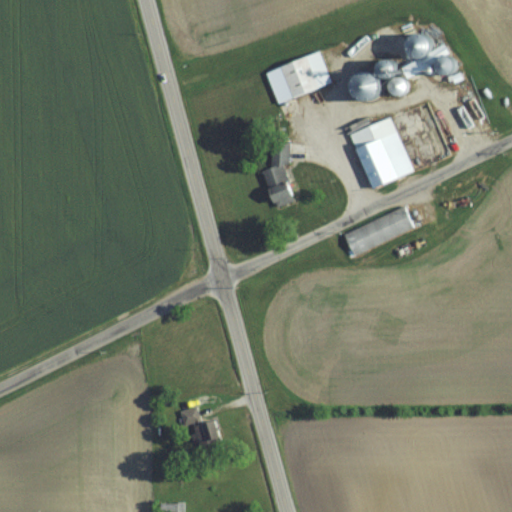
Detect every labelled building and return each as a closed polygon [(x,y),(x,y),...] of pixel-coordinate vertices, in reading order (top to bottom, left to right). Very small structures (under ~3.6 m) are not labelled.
[(269,71),(279,104),(336,86),(326,53),(269,71)] [(395,115),(355,130),(376,189),(416,174),(395,115)] [(266,171),(277,206),(301,199),(291,165),(296,164),(289,144),(274,149),(279,167),(266,171)] [(417,229),(408,206),(345,232),(355,255),(417,229)] [(221,420),(203,424),(200,407),(185,410),(194,449),(226,441),(221,420)] [(185,511),(186,503),(164,503),(163,511),(185,511)]
